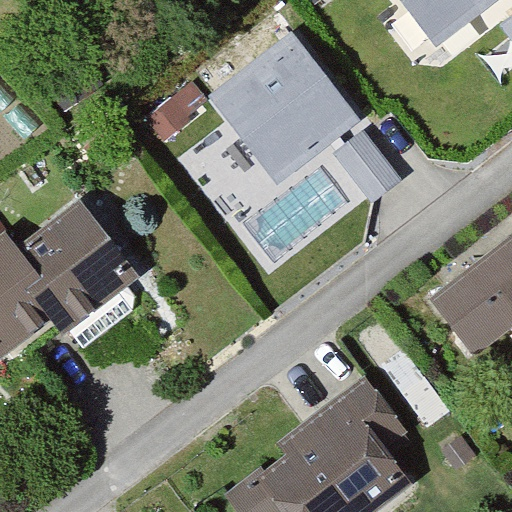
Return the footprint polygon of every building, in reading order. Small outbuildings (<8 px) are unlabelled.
[(505,0),(399,0),(443,52),(505,0)] [(511,17),(500,27),(511,41),(511,17)] [(360,125),(292,43),(211,110),(280,192),(360,125)] [(362,136),(334,159),(372,205),(401,182),(362,136)] [(22,245),(9,228),(0,235),(0,363),(59,319),(70,334),(147,276),(87,197),(22,245)] [(511,301),(504,292),(511,286),(511,240),(430,305),(477,363),(511,335),(511,301)] [(285,442),(295,454),(352,409),(388,454),(413,434),(367,377),(285,442)] [(388,454),(352,409),(295,454),(263,485),(286,511),(378,511),(414,481),(388,454)]
